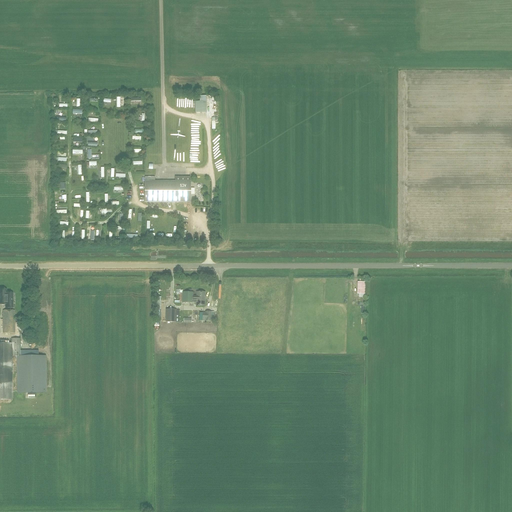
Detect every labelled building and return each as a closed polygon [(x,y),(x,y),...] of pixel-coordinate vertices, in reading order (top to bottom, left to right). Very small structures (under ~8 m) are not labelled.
[(200,102),(195,102),(195,113),(206,112),(206,96),(199,96),(200,102)] [(192,145),(194,163),(203,163),(202,145),(192,145)] [(145,178),(144,182),(145,182),(145,202),(190,202),(190,177),(175,177),(175,182),(155,182),(155,178),(145,178)] [(358,282),(357,294),(365,294),(366,282),(358,282)] [(6,293),(6,289),(0,289),(0,304),(8,305),(8,308),(13,308),(13,293),(8,293),(6,293)] [(193,293),(183,292),(182,303),(192,303),(192,302),(196,303),(196,306),(205,306),(205,292),(196,292),(196,296),(193,296),(193,293)] [(166,309),(165,322),(176,322),(176,310),(166,309)] [(203,313),(203,321),(205,321),(211,321),(211,312),(205,312),(205,313),(203,313)] [(12,343),(12,356),(20,356),(20,339),(12,339),(12,343)] [(0,399),(13,400),(12,356),(12,343),(0,343),(0,399)] [(17,393),(46,393),(46,356),(17,357),(17,393)]
